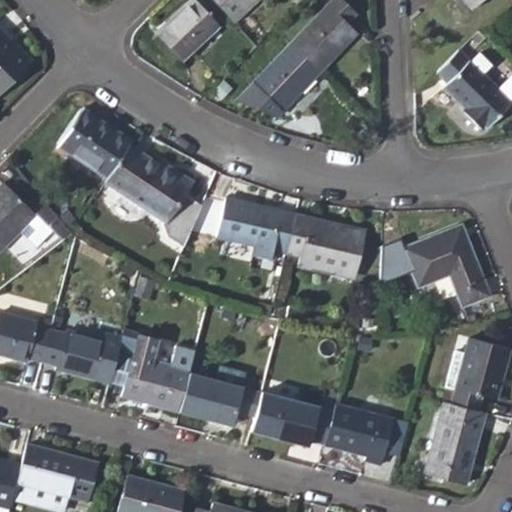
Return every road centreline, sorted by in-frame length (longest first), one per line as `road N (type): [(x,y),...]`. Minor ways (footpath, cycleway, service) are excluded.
road 1 (residential): [(410,511),(0,404)]
road 2 (residential): [(84,47),(174,122),(234,152),(324,180),(398,185)]
road 3 (residential): [(389,0),(398,185)]
road 4 (residential): [(84,47),(0,136)]
